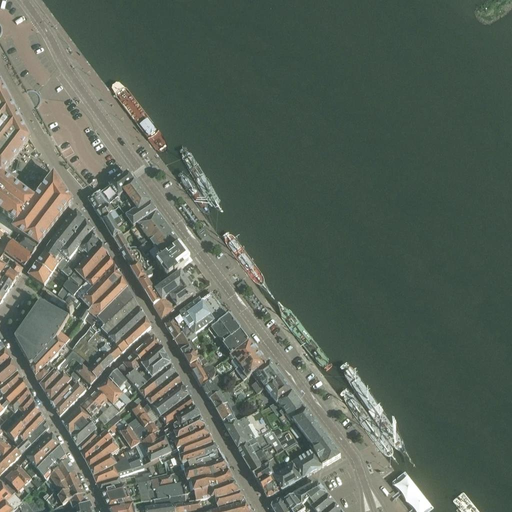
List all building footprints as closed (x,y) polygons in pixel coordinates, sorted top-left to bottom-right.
[(0,232),(3,235),(3,234),(13,242),(12,243),(14,244),(20,236),(38,248),(72,204),(54,177),(35,201),(2,177),(23,149),(29,141),(1,87),(0,88),(0,212),(12,222),(11,222),(16,226),(14,228),(13,229),(4,223),(5,222),(0,218),(0,232)] [(97,143),(88,146),(90,152),(99,149),(97,143)] [(127,175),(109,187),(99,193),(108,206),(106,207),(112,215),(108,217),(112,222),(118,219),(109,207),(117,201),(118,200),(125,196),(124,194),(135,185),(134,184),(127,175)] [(149,203),(135,185),(124,194),(125,196),(118,200),(117,201),(109,207),(118,219),(118,220),(125,215),(127,218),(137,212),(137,213),(147,206),(146,205),(149,203)] [(99,193),(89,200),(88,201),(96,213),(106,207),(108,206),(99,193)] [(118,219),(112,222),(116,229),(122,225),(123,226),(128,223),(133,230),(137,227),(157,215),(150,205),(149,203),(146,205),(147,206),(137,213),(137,212),(127,218),(125,215),(118,220),(118,219)] [(106,207),(96,213),(101,222),(108,217),(112,215),(106,207)] [(85,223),(76,213),(53,241),(63,250),(85,223)] [(137,227),(133,230),(130,231),(141,245),(144,242),(146,245),(149,243),(150,244),(169,231),(157,215),(137,227)] [(108,217),(101,222),(112,239),(120,235),(119,235),(117,231),(116,229),(112,222),(108,217)] [(85,223),(63,250),(58,258),(67,265),(93,232),(85,223)] [(207,235),(203,229),(196,234),(200,240),(207,235)] [(144,242),(141,245),(142,247),(139,250),(138,249),(136,249),(134,249),(133,249),(132,249),(130,250),(129,250),(132,254),(134,253),(137,253),(140,255),(141,257),(142,260),(141,263),(142,266),(139,267),(143,273),(181,246),(169,231),(150,244),(149,243),(146,245),(144,242)] [(93,232),(67,265),(66,266),(61,273),(70,281),(70,280),(101,245),(93,232)] [(33,257),(38,248),(20,236),(14,244),(33,257)] [(128,248),(122,240),(115,244),(120,253),(128,248)] [(63,250),(53,241),(44,255),(58,266),(57,269),(61,273),(66,266),(67,265),(58,258),(63,250)] [(14,244),(12,243),(5,254),(25,268),(33,257),(14,244)] [(101,245),(70,280),(81,291),(109,260),(101,245)] [(181,246),(143,273),(146,279),(150,276),(152,276),(153,277),(153,279),(152,281),(149,283),(153,290),(192,261),(181,246)] [(128,248),(120,253),(131,272),(139,267),(142,266),(141,263),(142,260),(141,257),(140,255),(137,253),(134,253),(132,254),(129,250),(128,248)] [(58,266),(44,255),(37,266),(36,266),(52,276),(57,269),(58,266)] [(0,258),(0,276),(2,274),(9,266),(11,263),(7,261),(5,263),(0,258)] [(70,281),(63,289),(57,297),(63,300),(66,296),(67,296),(65,300),(67,301),(66,302),(76,310),(81,304),(83,302),(84,301),(115,271),(109,260),(81,291),(70,280),(70,281)] [(23,271),(11,263),(9,266),(13,268),(11,271),(19,277),(23,271)] [(13,268),(9,266),(2,274),(7,278),(6,280),(13,285),(19,277),(11,271),(13,268)] [(36,266),(29,277),(44,288),(50,279),(52,276),(36,266)] [(139,267),(131,272),(140,285),(153,277),(152,276),(150,276),(146,279),(143,273),(139,267)] [(83,302),(81,304),(90,312),(88,314),(85,312),(79,321),(83,324),(85,322),(90,316),(122,282),(115,271),(84,301),(83,302)] [(153,290),(151,291),(160,304),(160,305),(167,301),(174,311),(195,296),(180,275),(155,292),(153,290)] [(153,277),(140,285),(145,294),(151,291),(153,290),(149,283),(152,281),(153,279),(153,277)] [(6,280),(4,282),(0,287),(0,305),(1,305),(13,285),(6,280)] [(90,316),(85,322),(90,325),(87,329),(90,332),(128,291),(122,282),(90,316)] [(72,352),(76,355),(79,358),(82,360),(84,362),(85,362),(87,364),(92,369),(91,369),(91,370),(92,369),(100,377),(104,373),(97,365),(106,357),(101,351),(108,344),(107,343),(140,312),(128,291),(90,332),(76,348),(72,352)] [(160,304),(151,291),(145,294),(153,308),(160,304)] [(225,315),(211,294),(181,315),(172,321),(175,325),(174,326),(181,338),(187,347),(188,346),(191,343),(208,332),(225,319),(229,317),(226,319),(223,316),(225,315)] [(160,305),(160,304),(153,308),(161,321),(175,312),(174,311),(167,301),(160,305)] [(50,308),(41,303),(40,303),(39,304),(15,339),(15,340),(22,353),(54,311),(50,308)] [(54,311),(22,353),(29,366),(30,368),(31,368),(55,339),(66,325),(70,320),(75,312),(65,306),(60,314),(54,311)] [(145,321),(140,312),(107,343),(108,344),(101,351),(106,357),(107,356),(111,352),(115,348),(145,321)] [(225,319),(208,332),(212,337),(217,338),(221,344),(217,347),(219,349),(223,346),(230,340),(239,351),(249,343),(234,323),(234,321),(234,319),(232,318),(230,318),(229,317),(225,319)] [(151,330),(145,321),(115,348),(111,352),(107,356),(114,363),(122,356),(151,330)] [(172,321),(165,327),(175,342),(181,338),(174,326),(175,325),(172,321)] [(73,340),(77,336),(72,330),(67,333),(73,340)] [(119,370),(117,373),(125,383),(161,351),(154,338),(133,357),(141,366),(126,379),(119,370)] [(187,347),(181,338),(175,342),(181,353),(188,349),(187,347)] [(31,368),(30,369),(36,379),(58,355),(64,347),(55,339),(31,368)] [(231,356),(239,351),(230,340),(223,346),(231,356)] [(188,349),(181,353),(185,359),(191,355),(193,354),(194,357),(198,354),(191,343),(188,346),(187,347),(188,349)] [(249,343),(239,351),(231,356),(230,357),(233,361),(231,362),(237,370),(239,369),(257,354),(257,351),(255,348),(253,348),(249,343)] [(58,355),(36,379),(40,387),(62,363),(64,361),(66,358),(69,355),(72,352),(69,350),(64,347),(58,355)] [(0,370),(11,362),(4,350),(0,354),(0,370)] [(162,351),(161,351),(125,383),(138,397),(139,396),(149,387),(143,381),(149,376),(147,374),(166,358),(162,351)] [(198,363),(194,357),(193,354),(191,355),(185,359),(190,368),(198,363)] [(257,354),(239,369),(247,380),(254,375),(266,366),(269,363),(266,366),(262,361),(263,358),(260,355),(258,355),(257,354)] [(107,356),(106,357),(97,365),(104,373),(114,363),(107,356)] [(141,366),(133,357),(119,370),(126,379),(141,366)] [(167,360),(166,358),(147,374),(149,376),(143,381),(149,387),(171,368),(167,360)] [(0,388),(3,385),(17,374),(11,362),(0,370),(0,388)] [(62,363),(40,387),(45,395),(63,376),(57,370),(61,366),(63,369),(64,368),(65,369),(67,367),(62,363)] [(198,363),(190,368),(202,388),(211,384),(212,383),(213,382),(214,381),(214,379),(214,378),(215,377),(214,375),(213,373),(211,372),(207,371),(206,372),(204,373),(198,363)] [(266,366),(254,375),(259,382),(257,384),(251,387),(257,396),(265,390),(280,378),(269,363),(266,366)] [(88,373),(88,372),(83,367),(76,374),(90,388),(96,381),(88,373)] [(149,387),(139,396),(141,398),(130,407),(133,412),(139,407),(144,402),(177,377),(171,368),(149,387)] [(91,370),(91,369),(88,372),(88,373),(96,381),(100,377),(92,369),(91,370)] [(117,373),(109,380),(131,403),(138,397),(125,383),(117,373)] [(22,382),(17,374),(3,385),(10,392),(22,382)] [(63,376),(45,395),(51,404),(68,385),(72,381),(64,374),(63,376)] [(139,407),(133,412),(132,413),(135,419),(138,422),(183,388),(177,377),(144,402),(149,407),(143,412),(139,407)] [(292,393),(280,378),(265,390),(270,398),(269,399),(275,406),(277,405),(292,393)] [(109,380),(97,392),(108,403),(111,406),(107,411),(103,415),(97,421),(103,427),(116,415),(131,403),(109,380)] [(22,382),(10,392),(7,395),(14,402),(26,390),(22,382)] [(225,394),(218,383),(213,387),(218,394),(221,392),(222,393),(223,395),(225,394)] [(213,387),(211,384),(202,388),(209,401),(210,401),(222,393),(221,392),(218,394),(213,387)] [(0,402),(1,402),(1,403),(3,402),(1,400),(7,395),(10,392),(3,385),(0,388),(0,402)] [(68,385),(51,404),(55,411),(74,391),(74,390),(68,385)] [(74,391),(55,411),(60,420),(81,398),(86,392),(78,385),(74,390),(74,391)] [(183,388),(138,422),(141,426),(144,430),(189,399),(183,388)] [(26,390),(14,402),(3,413),(12,424),(14,427),(19,422),(24,417),(34,406),(30,398),(26,390)] [(97,392),(88,401),(100,412),(103,415),(107,411),(111,406),(108,403),(97,392)] [(223,395),(222,393),(210,401),(217,412),(229,406),(227,403),(224,405),(220,397),(223,395)] [(225,394),(223,395),(220,397),(224,405),(227,403),(229,406),(226,408),(228,411),(236,407),(235,405),(228,393),(225,395),(225,394)] [(277,405),(275,406),(270,408),(285,429),(293,423),(306,413),(297,401),(292,393),(277,405)] [(14,402),(7,395),(1,400),(3,402),(1,403),(1,402),(0,402),(0,415),(3,413),(14,402)] [(123,420),(121,422),(115,428),(118,432),(118,431),(120,434),(119,434),(124,441),(124,442),(127,446),(130,450),(137,446),(141,444),(144,450),(144,451),(158,444),(153,436),(162,431),(171,425),(195,410),(189,399),(144,430),(141,426),(132,433),(127,425),(123,420)] [(100,412),(88,401),(81,409),(88,416),(92,419),(92,420),(95,423),(97,421),(103,415),(100,412)] [(19,422),(14,427),(6,435),(1,429),(0,429),(0,437),(3,435),(5,438),(13,445),(14,445),(18,448),(14,452),(15,451),(19,448),(16,444),(14,442),(40,415),(34,406),(24,417),(19,422)] [(229,406),(217,412),(216,412),(225,428),(235,424),(236,423),(233,418),(236,417),(234,414),(231,415),(228,411),(226,408),(229,406)] [(236,407),(228,411),(231,415),(234,414),(236,417),(233,418),(236,423),(237,423),(238,424),(244,421),(236,407)] [(91,421),(87,417),(80,410),(63,426),(71,438),(80,430),(88,440),(103,427),(97,421),(95,423),(92,420),(91,421)] [(200,420),(195,410),(171,425),(162,431),(166,439),(165,440),(167,439),(173,436),(200,420)] [(0,415),(0,429),(1,429),(6,435),(14,427),(12,424),(3,413),(0,415)] [(306,413),(293,423),(311,447),(309,449),(322,469),(341,459),(306,413)] [(237,423),(236,423),(235,424),(225,428),(238,450),(248,445),(264,436),(271,433),(260,414),(244,421),(238,424),(237,423)] [(44,422),(40,415),(14,442),(16,444),(19,448),(23,444),(26,441),(44,422)] [(116,415),(103,427),(108,433),(115,428),(121,422),(116,415)] [(132,433),(141,426),(138,422),(135,419),(127,425),(132,433)] [(165,440),(158,444),(144,451),(147,457),(169,447),(174,446),(205,430),(200,420),(173,436),(167,439),(165,440)] [(49,430),(44,422),(26,441),(31,447),(49,430)] [(103,427),(88,440),(77,449),(81,456),(101,440),(108,433),(103,427)] [(101,440),(81,456),(86,464),(113,443),(108,437),(110,435),(111,436),(113,435),(118,432),(115,428),(108,433),(101,440)] [(80,430),(71,438),(77,449),(88,440),(80,430)] [(123,464),(117,467),(113,469),(93,478),(96,486),(119,479),(120,479),(147,470),(159,463),(160,463),(160,462),(162,461),(161,459),(163,458),(210,439),(205,430),(174,446),(169,447),(147,457),(150,463),(143,467),(141,460),(129,465),(127,462),(123,464)] [(298,445),(289,433),(282,436),(280,431),(273,433),(284,453),(290,463),(301,481),(303,480),(304,480),(322,469),(309,449),(304,441),(302,442),(298,445)] [(271,433),(264,436),(276,457),(284,453),(273,433),(271,434),(271,433)] [(27,460),(21,466),(24,470),(29,475),(31,477),(37,472),(36,470),(59,448),(52,436),(27,460)] [(276,457),(264,436),(248,445),(238,450),(245,463),(253,458),(258,467),(265,463),(270,472),(272,476),(282,468),(290,463),(284,453),(276,457)] [(0,457),(0,458),(9,469),(21,457),(15,451),(14,452),(13,453),(11,451),(0,439),(0,457)] [(214,446),(210,439),(163,458),(161,459),(162,461),(164,465),(175,461),(214,446)] [(19,448),(15,451),(21,457),(31,447),(26,441),(23,444),(19,448)] [(113,443),(86,464),(89,471),(111,457),(119,451),(117,447),(113,443)] [(119,451),(111,457),(89,471),(93,478),(113,469),(117,467),(123,464),(127,462),(129,465),(141,460),(143,467),(150,463),(147,457),(144,451),(144,450),(141,444),(137,446),(130,450),(127,446),(119,451)] [(214,446),(175,461),(164,465),(165,468),(165,469),(167,468),(168,471),(182,467),(218,454),(214,446)] [(67,462),(59,448),(36,470),(37,472),(31,477),(32,479),(37,474),(45,484),(67,462)] [(222,462),(218,454),(182,467),(168,471),(168,473),(170,472),(172,477),(184,474),(222,462)] [(0,458),(0,475),(1,477),(9,469),(0,458)] [(253,458),(245,463),(253,475),(261,470),(258,467),(253,458)] [(50,496),(49,498),(47,496),(43,500),(46,503),(50,499),(54,495),(53,495),(53,494),(75,474),(67,462),(45,484),(52,493),(50,494),(50,496)] [(150,482),(144,484),(145,490),(146,492),(153,491),(165,489),(164,486),(171,485),(171,483),(173,482),(175,486),(180,485),(191,484),(228,473),(222,462),(184,474),(172,477),(151,482),(150,482)] [(261,470),(253,475),(259,486),(269,479),(266,474),(270,472),(265,463),(258,467),(261,470)] [(282,468),(272,476),(274,478),(280,488),(282,492),(301,481),(290,463),(282,468)] [(19,468),(12,475),(26,488),(31,483),(19,468)] [(272,476),(270,472),(266,474),(269,479),(259,486),(267,499),(275,496),(279,495),(276,490),(280,488),(274,478),(272,476)] [(406,472),(391,483),(399,493),(413,511),(414,511),(426,511),(433,507),(406,472)] [(153,491),(146,492),(146,496),(148,502),(150,502),(153,502),(155,511),(160,511),(160,509),(163,509),(161,501),(234,484),(228,473),(191,484),(180,485),(175,486),(173,482),(171,483),(171,485),(164,486),(165,489),(153,491)] [(80,486),(75,474),(53,494),(53,495),(57,492),(61,497),(58,499),(58,500),(71,493),(70,492),(80,486)] [(26,488),(12,475),(6,481),(13,488),(19,494),(24,490),(29,496),(31,493),(26,488)] [(120,479),(119,479),(96,486),(100,493),(121,488),(122,488),(121,485),(120,479)] [(38,490),(42,487),(35,480),(32,484),(38,490)] [(239,494),(234,484),(161,501),(163,509),(173,507),(185,505),(194,504),(217,500),(239,494)] [(5,490),(2,485),(0,486),(0,508),(10,500),(18,510),(19,511),(31,511),(26,504),(25,504),(23,505),(22,503),(18,499),(7,488),(5,490)] [(309,511),(312,510),(327,498),(317,485),(303,492),(293,498),(304,511),(309,511)] [(71,493),(58,500),(58,499),(57,499),(55,497),(54,495),(50,499),(46,503),(51,511),(54,511),(55,511),(56,511),(57,510),(62,508),(68,505),(69,504),(85,496),(80,486),(70,492),(71,493)] [(121,488),(100,493),(108,511),(132,506),(130,501),(132,500),(131,498),(135,497),(132,489),(127,491),(125,488),(122,489),(122,488),(121,488)] [(244,503),(239,494),(217,500),(194,504),(194,511),(206,511),(209,511),(244,504),(244,503)] [(85,496),(69,504),(73,511),(90,506),(85,496)] [(140,497),(141,504),(139,504),(148,502),(146,496),(140,497)] [(289,511),(304,511),(293,498),(284,503),(289,511)] [(312,510),(309,511),(328,511),(335,507),(327,498),(312,510)] [(15,511),(18,510),(10,500),(0,508),(0,511),(15,511)] [(289,511),(284,503),(282,501),(279,502),(272,506),(272,507),(272,508),(272,509),(273,511),(289,511)] [(133,506),(132,506),(108,511),(145,511),(145,510),(152,509),(151,508),(149,508),(149,507),(151,507),(151,505),(149,506),(149,504),(150,504),(150,502),(148,502),(139,504),(133,506)] [(155,511),(153,502),(150,502),(150,504),(149,504),(149,506),(151,505),(151,507),(149,507),(149,508),(151,508),(152,509),(145,510),(145,511),(155,511)]
